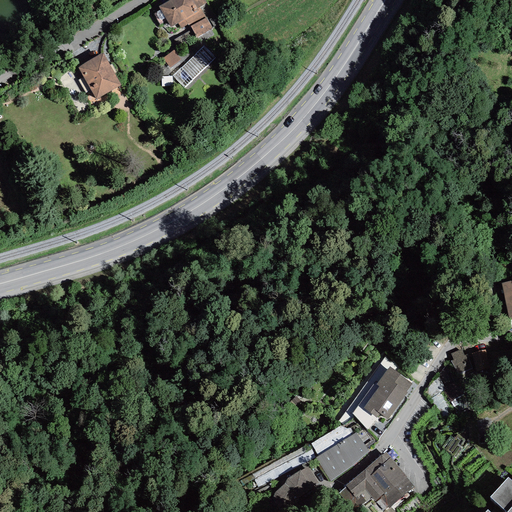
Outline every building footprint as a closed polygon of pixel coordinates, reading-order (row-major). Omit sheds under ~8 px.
[(169,0),(158,6),(171,27),(178,23),(181,29),(188,25),(189,27),(190,26),(197,38),(212,29),(199,7),(197,9),(191,0),(169,0)] [(204,0),(191,0),(197,9),(199,7),(206,3),(204,0)] [(185,86),(216,56),(204,44),(173,75),(185,86)] [(103,53),(78,67),(96,99),(121,85),(103,53)] [(511,289),(503,291),(509,322),(511,321),(511,289)] [(466,357),(453,362),(457,373),(470,368),(466,357)] [(412,384),(389,367),(376,384),(379,386),(363,408),(377,418),(380,414),(387,419),(407,392),(406,392),(412,384)] [(451,402),(463,394),(455,381),(443,389),(451,402)] [(359,382),(336,417),(346,424),(369,389),(359,382)] [(370,453),(355,432),(316,459),(330,481),(370,453)] [(407,477),(385,452),(346,486),(346,487),(338,494),(354,511),(363,505),(371,497),(384,511),(414,487),(406,478),(407,477)] [(318,482),(308,467),(301,471),(300,470),(287,479),(285,483),(274,492),(270,505),(288,509),(299,495),(311,488),(318,482)] [(511,511),(511,481),(508,477),(490,497),(506,511),(505,511),(489,511),(487,510),(485,511),(511,511)]
